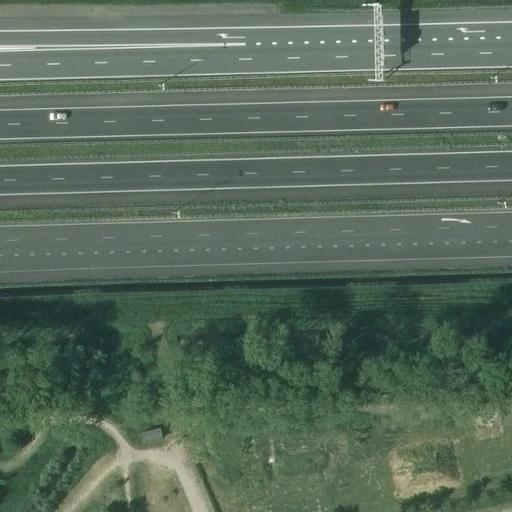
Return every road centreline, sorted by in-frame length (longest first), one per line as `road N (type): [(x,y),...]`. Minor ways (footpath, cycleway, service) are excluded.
road 1 (motorway): [(511,109),(0,123)]
road 2 (motorway): [(0,181),(511,167)]
road 3 (motorway): [(0,241),(511,228)]
road 4 (motorway): [(256,59),(0,40)]
road 5 (motorway): [(256,59),(0,66)]
road 6 (motorway): [(511,53),(256,59)]
